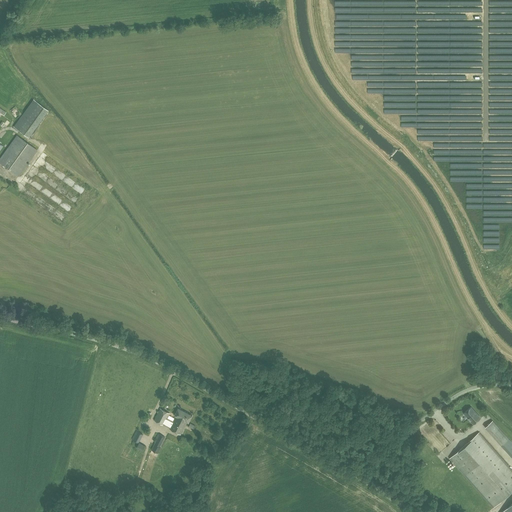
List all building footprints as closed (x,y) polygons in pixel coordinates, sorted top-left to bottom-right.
[(25,132),(43,104),(34,98),(16,127),(25,132)] [(44,104),(25,133),(31,137),(50,109),(44,104)] [(0,162),(18,176),(37,150),(17,135),(0,158),(0,162)] [(473,424),(480,418),(471,407),(464,413),(473,424)] [(182,410),(178,408),(174,415),(176,416),(171,424),(165,421),(170,413),(160,408),(154,420),(181,434),(187,422),(189,422),(192,415),(189,413),(182,410)] [(510,439),(511,438),(494,419),(487,426),(504,446),(511,440),(510,439)] [(139,443),(143,434),(136,430),(132,439),(139,443)] [(493,508),(511,491),(511,469),(508,465),(509,465),(479,432),(449,458),(478,491),(479,491),(493,508)] [(158,453),(161,447),(160,447),(165,437),(158,433),(155,439),(157,440),(151,449),(158,453)] [(142,451),(145,445),(139,442),(136,448),(142,451)] [(511,511),(511,502),(501,511),(511,511)]
